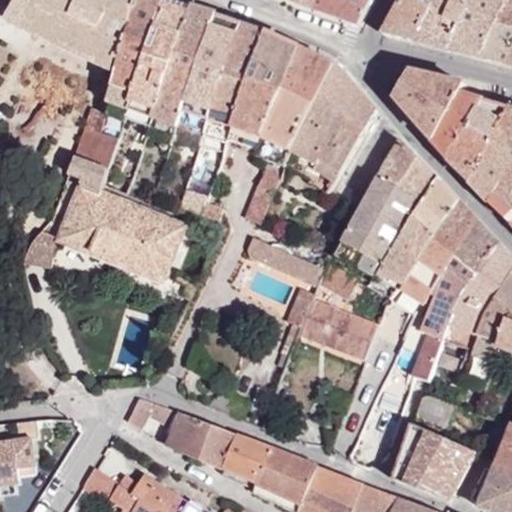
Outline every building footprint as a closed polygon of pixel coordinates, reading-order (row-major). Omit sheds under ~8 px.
[(119,73),(143,0),(0,0),(0,2),(14,9),(9,17),(119,73)] [(110,102),(133,109),(168,1),(164,0),(143,0),(119,73),(110,102)] [(297,0),(296,4),(318,11),(322,0),(297,0)] [(362,28),(377,0),(322,0),(318,11),(362,28)] [(437,0),(405,0),(385,36),(418,42),(437,0)] [(474,0),(437,0),(418,42),(454,51),(474,0)] [(510,0),(474,0),(454,51),(482,57),(498,25),(510,0)] [(511,0),(510,0),(498,25),(511,30),(511,0)] [(176,151),(181,133),(219,19),(221,15),(195,10),(149,142),(159,146),(160,150),(163,152),(168,151),(170,148),(176,151)] [(181,133),(205,140),(245,27),(219,19),(181,133)] [(482,57),(508,66),(511,55),(511,30),(498,25),(482,57)] [(225,158),(229,145),(268,35),(245,27),(205,140),(202,150),(225,158)] [(257,156),(302,48),(268,35),(229,145),(257,156)] [(283,168),(338,66),(302,48),(257,156),(267,161),(283,168)] [(333,198),(379,113),(338,66),(283,168),(310,181),(310,186),(333,198)] [(438,142),(469,98),(468,84),(388,66),(380,76),(438,142)] [(473,129),(488,101),(469,98),(438,142),(453,161),(473,129)] [(496,141),(511,112),(511,109),(488,101),(473,129),(496,141)] [(88,130),(124,141),(133,109),(110,102),(108,112),(97,108),(88,130)] [(494,144),(511,155),(511,112),(496,141),(494,144)] [(473,129),(453,161),(473,183),(494,144),(496,141),(473,129)] [(191,304),(222,235),(190,222),(186,229),(107,196),(124,141),(88,130),(71,176),(86,180),(83,190),(59,242),(179,293),(178,299),(191,304)] [(420,205),(436,176),(404,141),(381,178),(420,205)] [(511,169),(511,155),(494,144),(473,183),(493,202),(511,169)] [(258,226),(283,168),(267,161),(240,218),(258,226)] [(511,169),(493,202),(511,220),(511,169)] [(371,286),(420,205),(381,178),(338,254),(362,266),(356,278),(360,280),(371,286)] [(433,245),(461,202),(440,179),(381,277),(392,278),(386,291),(396,295),(416,271),(433,245)] [(219,195),(213,194),(202,221),(219,227),(226,211),(216,206),(219,195)] [(462,260),(482,222),(461,202),(433,245),(462,260)] [(483,283),(502,246),(482,222),(462,260),(458,269),(483,283)] [(36,228),(26,258),(48,266),(58,235),(36,228)] [(314,288),(323,268),(250,240),(245,252),(251,262),(314,288)] [(458,269),(462,260),(433,245),(416,271),(396,295),(393,309),(412,321),(402,340),(411,344),(419,326),(428,314),(434,316),(438,298),(443,300),(458,269)] [(472,377),(511,284),(511,257),(502,246),(483,283),(448,351),(465,358),(454,386),(467,390),(472,377)] [(348,302),(360,280),(356,278),(330,268),(323,288),(348,302)] [(433,383),(448,351),(483,283),(458,269),(443,300),(434,316),(426,330),(419,326),(411,344),(408,350),(429,359),(419,379),(433,383)] [(493,387),(502,366),(511,342),(511,284),(472,377),(493,387)] [(288,358),(312,298),(299,292),(286,323),(289,328),(279,354),(288,358)] [(364,362),(376,326),(317,304),(303,338),(364,362)] [(511,342),(502,366),(511,370),(511,342)] [(240,420),(248,402),(219,390),(211,408),(240,420)] [(443,426),(452,403),(428,395),(419,417),(443,426)] [(239,435),(142,397),(131,422),(147,430),(152,417),(174,428),(169,443),(227,468),(239,435)] [(288,438),(291,424),(279,422),(279,416),(271,415),(266,430),(288,438)] [(466,474),(476,452),(417,426),(410,449),(466,474)] [(273,449),(239,435),(227,468),(224,476),(260,491),(273,449)] [(511,435),(491,484),(511,492),(511,435)] [(35,438),(0,442),(0,480),(23,477),(22,467),(38,464),(35,438)] [(300,511),(318,466),(273,449),(260,491),(259,494),(300,511)] [(452,503),(466,474),(410,449),(397,480),(452,503)] [(356,511),(367,484),(318,466),(300,511),(356,511)] [(137,485),(123,477),(107,501),(122,511),(199,511),(144,476),(137,485)] [(395,511),(403,498),(367,484),(356,511),(395,511)] [(484,511),(511,511),(511,492),(491,484),(481,511),(484,511)] [(436,511),(403,498),(395,511),(436,511)]
